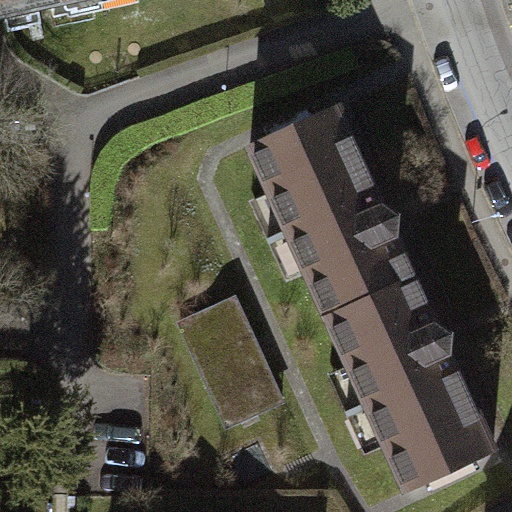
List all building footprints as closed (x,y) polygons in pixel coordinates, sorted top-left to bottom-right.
[(95,9),(93,0),(0,0),(0,13),(57,1),(60,16),(95,9)] [(93,0),(95,9),(128,1),(127,0),(93,0)] [(243,146),(322,316),(406,277),(385,233),(387,219),(388,213),(373,207),(327,108),(243,146)] [(427,324),(406,277),(322,316),(400,484),(484,445),(440,351),(441,341),(442,333),(427,324)] [(239,296),(177,323),(227,431),(287,404),(261,345),(239,296)]
